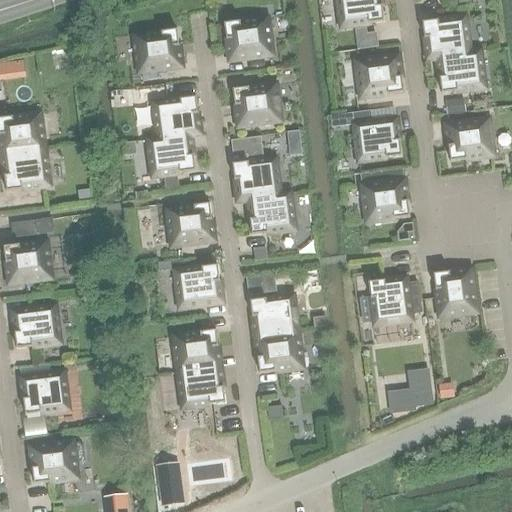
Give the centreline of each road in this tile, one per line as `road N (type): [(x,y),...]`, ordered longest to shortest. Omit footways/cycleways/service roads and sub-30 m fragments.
road 1 (residential): [(261,503),(198,16)]
road 2 (residential): [(498,207),(432,215),(404,0)]
road 3 (residential): [(261,503),(511,389)]
road 4 (residential): [(18,511),(0,366)]
